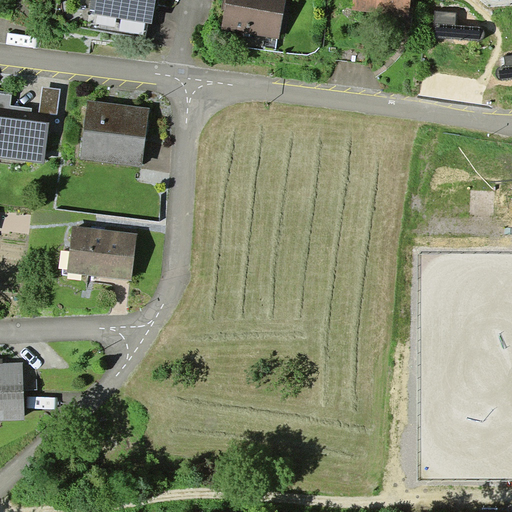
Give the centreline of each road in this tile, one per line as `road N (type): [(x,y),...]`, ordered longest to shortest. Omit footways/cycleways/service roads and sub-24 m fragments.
road 1 (track): [(48,511),(191,496),(422,511)]
road 2 (residential): [(188,80),(511,125)]
road 3 (residential): [(188,80),(176,280),(150,333)]
road 4 (residential): [(150,333),(124,371),(0,485)]
road 5 (residential): [(188,80),(0,53)]
road 6 (residential): [(150,333),(0,333)]
